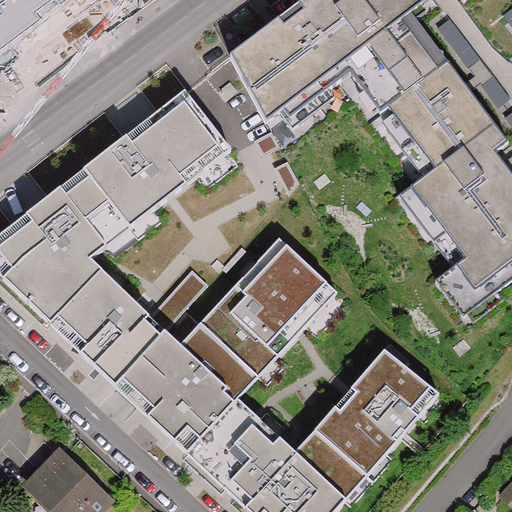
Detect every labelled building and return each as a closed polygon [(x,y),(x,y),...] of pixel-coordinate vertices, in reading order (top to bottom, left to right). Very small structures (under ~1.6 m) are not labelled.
[(0,0),(0,56),(0,57),(43,25),(38,18),(56,4),(62,12),(77,0),(0,0)] [(425,0),(300,0),(298,2),(304,9),(284,23),(278,16),(230,51),(266,117),(278,109),(282,107),(288,115),(326,87),(342,76),(337,70),(346,65),(350,70),(378,111),(386,106),(391,112),(432,167),(408,185),(460,256),(448,265),(443,268),(471,307),(511,276),(511,180),(491,152),(497,147),(484,130),(492,125),(445,60),(437,67),(401,18),(425,0)] [(298,2),(278,16),(284,23),(304,9),(298,2)] [(38,18),(43,25),(62,12),(56,4),(38,18)] [(437,67),(445,60),(414,19),(424,12),(419,5),(401,18),(437,67)] [(511,27),(511,5),(502,13),(511,27)] [(282,107),(278,109),(290,125),(331,95),(326,87),(288,115),(282,107)] [(301,305),(321,283),(276,239),(257,259),(264,266),(249,281),(242,274),(199,320),(206,327),(186,347),(179,341),(101,264),(97,268),(79,250),(96,237),(102,245),(106,242),(100,234),(124,216),(130,224),(135,220),(129,212),(148,198),(154,206),(210,164),(204,156),(226,139),(185,89),(149,118),(155,126),(134,143),(128,135),(0,234),(0,247),(0,248),(0,272),(30,302),(37,294),(56,312),(49,320),(139,405),(146,397),(156,407),(149,414),(189,452),(196,444),(232,479),(225,486),(253,511),(263,511),(266,509),(268,511),(332,511),(345,498),(337,492),(377,445),(384,452),(417,412),(410,406),(427,385),(381,349),(348,388),(353,392),(338,410),(333,406),(307,437),(311,441),(297,456),(293,452),(278,439),(272,446),(251,428),(258,421),(234,400),(231,403),(221,395),(271,338),(282,348),(312,315),(301,305)] [(432,167),(391,112),(379,121),(420,176),(432,167)] [(149,118),(128,135),(134,143),(155,126),(149,118)] [(484,130),(497,147),(504,142),(492,125),(484,130)] [(265,151),(281,143),(273,129),(257,137),(265,151)] [(226,139),(204,156),(210,164),(232,147),(226,139)] [(290,190),(303,184),(289,158),(276,165),(290,190)] [(396,193),(448,265),(460,256),(408,185),(396,193)] [(129,212),(135,220),(154,206),(148,198),(129,212)] [(100,234),(106,242),(130,224),(124,216),(100,234)] [(97,268),(101,264),(90,254),(102,245),(96,237),(79,250),(97,268)] [(257,259),(242,274),(249,281),(264,266),(257,259)] [(148,311),(163,325),(206,281),(192,266),(148,311)] [(471,307),(443,268),(430,278),(464,323),(499,298),(492,291),(471,307)] [(301,305),(312,315),(332,293),(321,283),(301,305)] [(37,294),(30,302),(49,320),(56,312),(37,294)] [(199,320),(179,341),(186,347),(206,327),(199,320)] [(231,403),(234,400),(282,348),(271,338),(221,395),(231,403)] [(381,349),(400,363),(404,357),(386,342),(381,349)] [(410,406),(417,412),(434,391),(427,385),(410,406)] [(348,388),(333,406),(338,410),(353,392),(348,388)] [(146,397),(139,405),(149,414),(156,407),(146,397)] [(272,446),(278,439),(258,421),(251,428),(272,446)] [(196,444),(189,452),(225,486),(232,479),(196,444)] [(337,492),(345,498),(384,452),(377,445),(337,492)] [(97,511),(107,501),(59,455),(29,486),(56,511),(97,511)] [(511,487),(503,497),(511,505),(511,487)]
